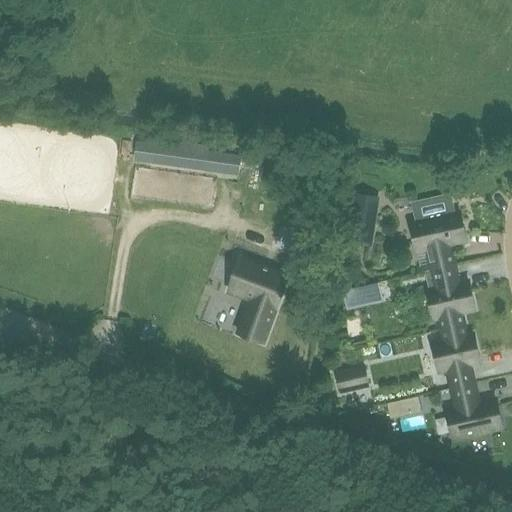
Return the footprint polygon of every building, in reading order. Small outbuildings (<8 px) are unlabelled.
[(209,148),(153,140),(150,160),(206,168),(208,150),(209,148)] [(126,181),(122,196),(262,241),(272,208),(138,165),(132,183),(126,181)] [(412,223),(418,252),(427,250),(431,269),(455,264),(450,245),(465,242),(459,212),(454,213),(450,195),(413,203),(417,222),(412,223)] [(353,196),(347,242),(373,247),(381,198),(353,196)] [(288,276),(247,260),(241,258),(229,290),(251,299),(238,332),(263,342),(288,276)] [(474,310),(467,281),(459,283),(455,264),(431,269),(424,271),(435,319),(439,318),(441,329),(464,324),(462,313),(474,310)] [(346,311),(384,303),(379,284),(342,292),(346,311)] [(447,370),(451,389),(475,384),(471,365),(479,363),(472,334),(467,335),(464,324),(441,329),(444,340),(433,342),(440,372),(447,370)] [(365,365),(337,373),(341,393),(370,387),(365,365)] [(479,403),(475,384),(451,389),(456,408),(448,410),(454,439),(501,428),(495,399),(479,403)] [(394,402),(387,403),(390,418),(398,416),(394,402)]
